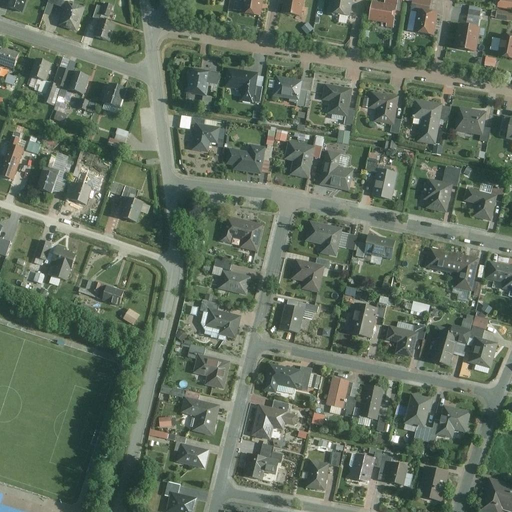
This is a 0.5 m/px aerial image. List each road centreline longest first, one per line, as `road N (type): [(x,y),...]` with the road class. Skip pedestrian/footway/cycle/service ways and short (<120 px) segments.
road 1 (residential): [(153,29),(511,89)]
road 2 (residential): [(120,511),(175,264)]
road 3 (residential): [(255,344),(497,396)]
road 4 (residential): [(290,198),(511,246)]
road 5 (residential): [(0,205),(175,264)]
road 6 (residential): [(154,75),(0,27)]
road 7 (residential): [(255,344),(290,198)]
road 8 (residential): [(221,490),(255,344)]
road 9 (residential): [(169,184),(290,198)]
road 10 (residential): [(457,511),(497,396)]
